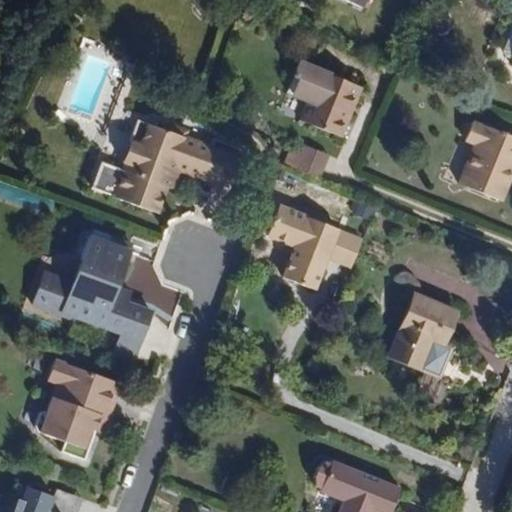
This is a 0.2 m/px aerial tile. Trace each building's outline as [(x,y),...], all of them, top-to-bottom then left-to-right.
[(328,0),(358,12),(363,0),(328,0)] [(354,89),(318,74),(299,119),(338,137),(348,116),(345,114),(354,89)] [(168,124),(138,113),(122,155),(125,156),(112,190),(156,206),(167,178),(173,162),(227,182),(239,151),(185,131),(187,124),(170,118),(168,124)] [(479,128),(469,124),(463,141),(471,146),(457,183),(498,202),(511,166),(511,140),(480,127),(479,128)] [(323,175),(330,154),(293,141),(286,162),(323,175)] [(173,162),(167,178),(173,181),(179,164),(173,162)] [(324,259),(336,230),(277,207),(265,236),(293,247),(280,278),(311,290),(324,259)] [(108,234),(89,227),(79,257),(97,264),(91,279),(80,283),(42,269),(30,302),(45,307),(53,303),(71,310),(73,314),(75,315),(100,324),(120,330),(139,337),(149,308),(110,294),(126,247),(106,240),(108,234)] [(348,269),(360,240),(336,230),(324,259),(348,269)] [(128,241),(108,234),(106,240),(126,247),(128,241)] [(97,264),(79,257),(71,280),(80,283),(91,279),(97,264)] [(386,357),(417,370),(435,378),(447,351),(439,348),(453,313),(412,296),(386,357)] [(100,324),(75,315),(70,330),(95,339),(100,324)] [(139,337),(120,330),(114,346),(134,353),(139,337)] [(83,457),(94,428),(100,413),(107,415),(119,381),(54,357),(47,377),(57,381),(46,409),(44,408),(39,411),(34,424),(36,429),(64,439),(60,449),(83,457)] [(100,413),(94,428),(101,431),(107,415),(100,413)] [(400,511),(407,497),(339,469),(337,471),(331,469),(322,475),(318,484),(322,496),(327,498),(326,502),(351,511),(400,511)] [(62,495),(32,483),(20,511),(65,511),(61,510),(62,495)]
